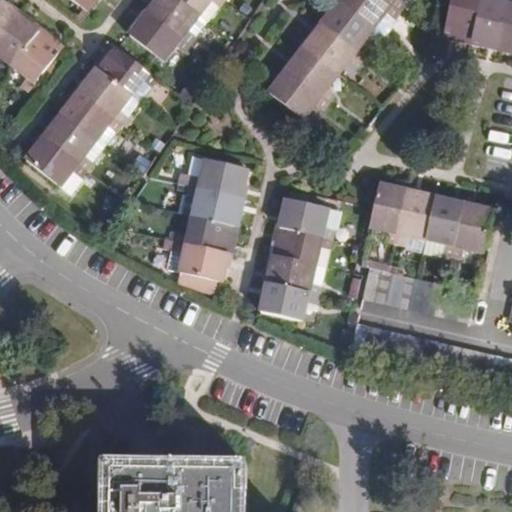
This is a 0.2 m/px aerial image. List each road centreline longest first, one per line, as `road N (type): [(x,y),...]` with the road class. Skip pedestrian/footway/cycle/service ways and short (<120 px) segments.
road 1 (residential): [(173,344),(361,421),(511,457)]
road 2 (residential): [(0,218),(20,240),(173,344)]
road 3 (residential): [(0,411),(173,344)]
road 4 (residential): [(488,336),(367,312)]
